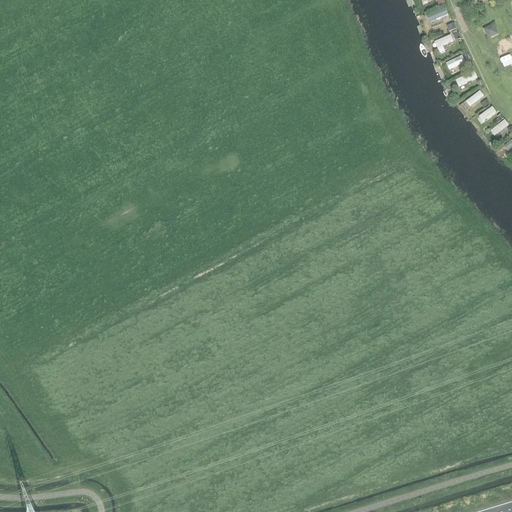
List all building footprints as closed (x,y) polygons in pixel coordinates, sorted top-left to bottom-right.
[(426,16),(429,24),(449,16),(446,8),(426,16)] [(482,29),(487,40),(499,35),(494,23),(482,29)] [(454,24),(447,27),(449,32),(456,29),(454,24)] [(445,52),(444,46),(454,43),(452,37),(435,41),(438,54),(445,52)] [(461,56),(445,64),(448,70),(464,62),(461,56)] [(459,88),(478,79),(475,72),(456,81),(459,88)] [(480,91),(466,102),(470,108),(485,97),(480,91)] [(493,108),(479,117),(483,123),(497,113),(493,108)] [(505,120),(491,132),(495,137),(509,125),(505,120)]
